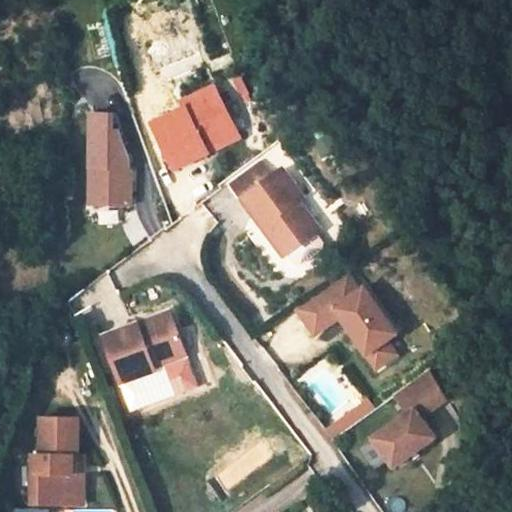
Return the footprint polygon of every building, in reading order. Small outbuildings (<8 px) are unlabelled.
[(161,7),(139,20),(149,37),(171,24),(161,7)] [(153,125),(175,169),(209,153),(206,149),(215,144),(218,148),(240,138),(215,86),(183,102),(186,108),(153,125)] [(113,116),(92,116),(91,206),(132,206),(132,169),(130,169),(130,161),(119,132),(113,132),(113,116)] [(218,148),(215,144),(206,149),(209,153),(218,148)] [(231,177),(243,193),(271,172),(259,156),(231,177)] [(271,172),(243,193),(267,225),(271,223),(276,229),(272,231),(286,250),(322,223),(300,195),(305,191),(284,162),(271,172)] [(309,262),(329,248),(322,238),(302,251),(309,262)] [(348,270),(297,305),(315,332),(340,314),(376,366),(397,351),(387,337),(397,331),(365,284),(360,288),(348,270)] [(103,335),(120,383),(155,369),(154,366),(186,353),(170,309),(146,318),(148,323),(140,326),(138,322),(103,335)] [(154,366),(155,369),(120,383),(131,411),(198,385),(186,353),(154,366)] [(449,401),(430,369),(396,395),(408,412),(372,439),(394,469),(438,438),(423,419),(449,401)] [(75,457),(75,419),(38,418),(37,455),(29,455),(28,503),(57,504),(57,496),(80,497),(80,474),(69,474),(70,456),(75,457)] [(80,474),(81,457),(75,457),(70,456),(69,474),(80,474)] [(80,497),(57,496),(57,504),(80,504),(80,497)]
